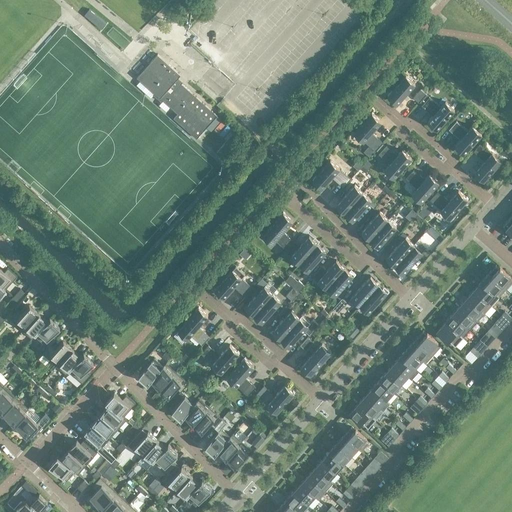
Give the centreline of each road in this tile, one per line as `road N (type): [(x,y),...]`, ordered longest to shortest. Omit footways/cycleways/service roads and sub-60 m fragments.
road 1 (residential): [(349,511),(393,463),(395,447),(511,329)]
road 2 (residential): [(233,495),(114,366)]
road 3 (residential): [(114,366),(0,244)]
road 4 (residential): [(320,398),(409,299)]
road 5 (residential): [(233,495),(320,398)]
road 6 (residential): [(28,463),(114,366)]
road 7 (residential): [(307,187),(293,203),(361,265),(370,256)]
